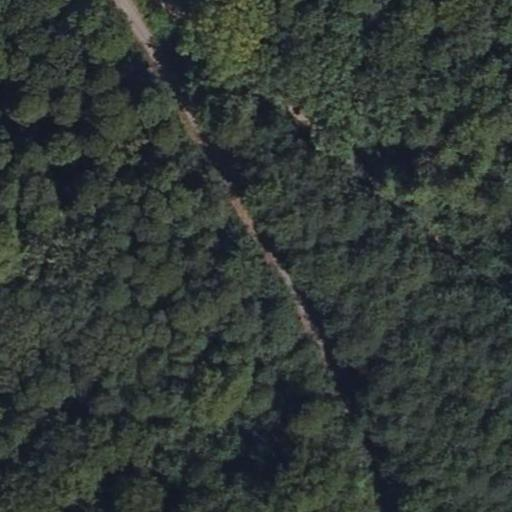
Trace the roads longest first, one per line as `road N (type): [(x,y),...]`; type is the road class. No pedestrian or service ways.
road 1 (track): [(388,511),(330,351),(258,214),(118,0)]
road 2 (unknown): [(151,0),(511,308)]
